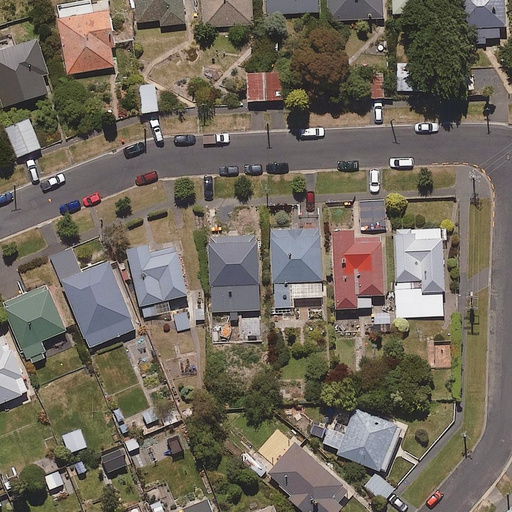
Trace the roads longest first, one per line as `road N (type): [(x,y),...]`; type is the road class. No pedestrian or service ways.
road 1 (residential): [(0,210),(151,150),(455,137),(511,146)]
road 2 (residential): [(511,159),(506,420),(501,443),(440,511)]
